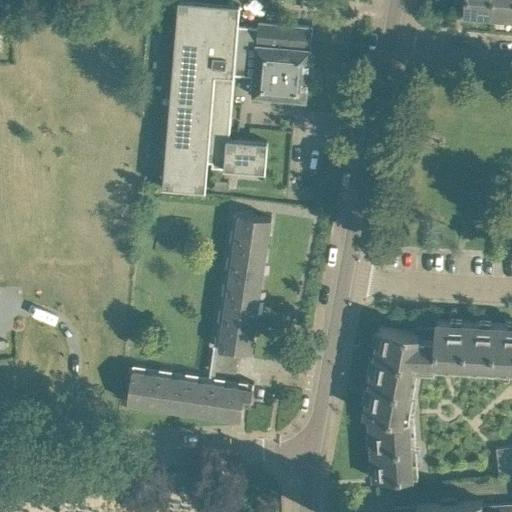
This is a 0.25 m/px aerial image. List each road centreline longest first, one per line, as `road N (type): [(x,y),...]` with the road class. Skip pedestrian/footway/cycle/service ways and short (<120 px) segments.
road 1 (residential): [(0,463),(306,457)]
road 2 (residential): [(345,285),(390,44)]
road 3 (residential): [(306,457),(345,285)]
road 4 (residential): [(345,285),(511,296)]
road 5 (residential): [(511,51),(390,44)]
